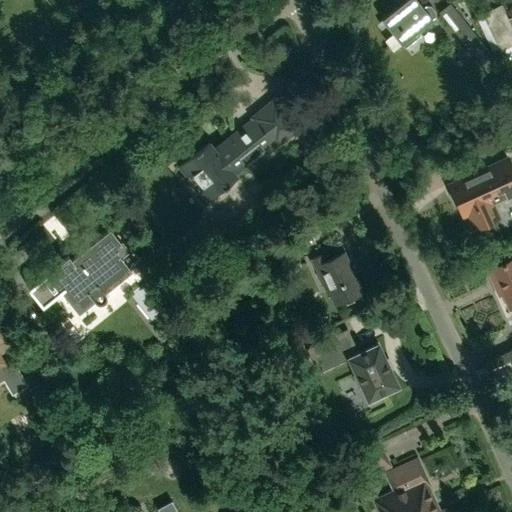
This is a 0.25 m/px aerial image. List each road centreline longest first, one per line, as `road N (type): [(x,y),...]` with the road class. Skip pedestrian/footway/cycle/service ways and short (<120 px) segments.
road 1 (residential): [(511,470),(293,0)]
road 2 (residential): [(0,220),(274,0)]
